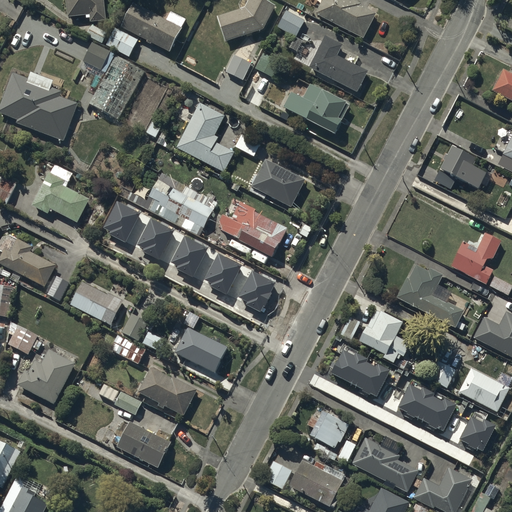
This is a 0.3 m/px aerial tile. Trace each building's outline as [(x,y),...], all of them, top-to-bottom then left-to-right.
[(104,0),(67,0),(69,20),(91,18),(92,25),(107,24),(104,0)] [(276,9),(258,0),(251,0),(246,11),(220,19),(228,44),(264,32),(276,9)] [(378,16),(347,0),(325,0),(317,16),(364,41),(378,16)] [(183,31),(135,6),(122,30),(171,55),(183,31)] [(306,23),(287,13),(278,30),(297,39),(306,23)] [(108,35),(93,27),(88,38),(103,45),(108,35)] [(139,43),(116,31),(108,47),(130,59),(139,43)] [(344,48),(326,39),(310,71),(358,95),(369,74),(338,59),(344,48)] [(115,56),(93,45),(84,63),(107,74),(115,56)] [(281,64),(264,56),(256,71),(273,79),(281,64)] [(252,65),(235,57),(227,74),(244,82),(252,65)] [(145,73),(117,58),(90,106),(118,122),(145,73)] [(511,76),(504,73),(493,95),(511,103),(511,76)] [(30,83),(14,77),(0,114),(0,115),(19,123),(18,126),(65,144),(78,108),(79,106),(61,100),(63,95),(53,91),(55,85),(32,77),(30,83)] [(351,108),(312,87),(304,101),(292,95),(284,110),(337,138),(343,125),(342,124),(351,108)] [(189,101),(192,94),(185,90),(182,97),(189,101)] [(227,118),(200,105),(176,151),(224,176),(235,155),(233,154),(217,146),(219,141),(216,139),(227,118)] [(163,127),(154,123),(147,135),(156,140),(163,127)] [(261,146),(244,137),(237,150),(255,159),(261,146)] [(477,162),(454,150),(449,158),(447,157),(444,163),(446,164),(441,173),(479,192),(487,176),(474,169),(477,162)] [(511,163),(503,159),(499,167),(511,174),(511,163)] [(486,162),(482,169),(492,175),(493,173),(502,178),(506,172),(486,162)] [(306,184),(266,163),(252,190),(293,210),(306,184)] [(66,183),(50,175),(33,209),(49,217),(52,211),(78,225),(90,202),(63,188),(66,183)] [(218,206),(163,176),(145,209),(201,239),(218,206)] [(17,187),(0,178),(0,203),(7,207),(17,187)] [(290,232),(241,205),(232,221),(224,217),(221,223),(224,233),(238,241),(239,243),(273,262),(290,232)] [(136,212),(130,222),(151,234),(156,224),(136,212)] [(501,239),(484,231),(477,246),(462,239),(449,265),(486,284),(494,269),(483,263),(487,256),(491,258),(501,239)] [(209,246),(187,235),(176,257),(194,265),(198,256),(203,259),(209,246)] [(34,250),(18,242),(12,254),(6,251),(0,262),(0,266),(46,290),(57,269),(31,256),(34,250)] [(246,276),(220,263),(204,294),(245,314),(257,289),(243,282),(246,276)] [(428,269),(415,263),(409,276),(406,275),(396,296),(454,325),(462,309),(431,293),(441,273),(429,267),(428,269)] [(511,284),(494,275),(489,284),(507,294),(511,284)] [(70,285),(57,279),(48,296),(61,303),(70,285)] [(124,305),(83,284),(72,307),(112,328),(124,305)] [(15,290),(0,287),(0,317),(10,319),(15,290)] [(401,321),(375,307),(359,338),(386,352),(384,355),(393,360),(395,355),(397,356),(399,352),(402,353),(406,345),(403,343),(403,339),(394,334),(401,321)] [(499,324),(484,316),(474,337),(511,356),(511,313),(506,310),(499,324)] [(149,325),(133,316),(123,334),(139,343),(149,325)] [(40,338),(19,327),(9,347),(29,357),(33,349),(39,351),(42,345),(37,343),(40,338)] [(229,351),(189,331),(176,357),(216,377),(229,351)] [(167,342),(150,334),(145,346),(162,354),(167,342)] [(147,352),(119,338),(112,353),(140,367),(147,352)] [(355,354),(343,348),(339,357),(334,354),(329,365),(331,366),(328,371),(376,395),(389,369),(378,363),(377,366),(365,360),(367,357),(356,352),(355,354)] [(76,366),(51,353),(43,367),(36,364),(30,375),(27,373),(19,388),(55,407),(76,366)] [(455,369),(436,360),(427,377),(446,386),(455,369)] [(394,376),(402,381),(411,366),(403,362),(394,376)] [(508,386),(471,367),(458,390),(496,410),(508,386)] [(197,393),(152,370),(139,396),(161,407),(159,409),(165,412),(167,408),(184,417),(197,393)] [(421,389),(409,383),(398,405),(407,410),(406,412),(413,416),(415,415),(428,422),(428,423),(435,427),(436,425),(443,428),(455,403),(444,398),(443,400),(432,395),(434,391),(423,386),(421,389)] [(119,394),(105,387),(100,397),(114,404),(119,394)] [(143,405),(123,395),(116,408),(137,418),(143,405)] [(510,411),(502,407),(498,415),(506,419),(510,411)] [(349,423),(323,409),(318,418),(313,414),(308,423),(314,426),(309,434),(335,448),(339,440),(340,441),(349,423)] [(483,421),(471,415),(459,438),(468,442),(467,444),(476,448),(476,446),(482,449),(494,424),(484,419),(483,421)] [(403,419),(398,428),(413,437),(418,428),(403,419)] [(172,447),(131,426),(119,450),(159,471),(172,447)] [(400,454),(365,436),(352,462),(385,479),(383,484),(393,489),(395,484),(407,490),(417,469),(398,459),(400,454)] [(19,449),(0,438),(0,484),(0,485),(19,449)] [(355,443),(346,439),(339,456),(348,460),(355,443)] [(343,480),(302,458),(289,484),(329,505),(343,480)] [(291,469),(274,460),(265,479),(282,487),(291,469)] [(439,485),(424,477),(413,497),(433,507),(434,505),(447,511),(454,511),(472,479),(449,467),(439,485)] [(499,488),(490,483),(484,493),(494,498),(499,488)] [(41,511),(49,497),(22,484),(9,511),(41,511)] [(405,511),(411,501),(381,486),(369,509),(358,504),(354,511),(405,511)] [(490,498),(481,493),(471,511),(495,511),(485,507),(490,498)] [(426,511),(428,509),(415,503),(410,511),(426,511)]
